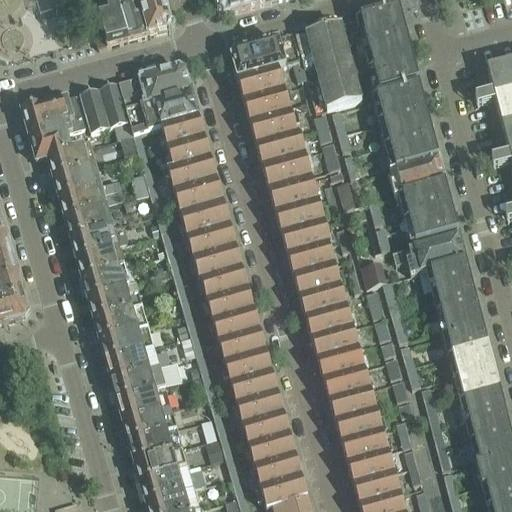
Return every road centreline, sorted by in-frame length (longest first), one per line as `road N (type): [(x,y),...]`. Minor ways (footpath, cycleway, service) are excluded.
road 1 (residential): [(333,511),(201,48)]
road 2 (residential): [(511,337),(438,55)]
road 3 (residential): [(60,337),(0,114)]
road 4 (residential): [(0,97),(201,48)]
road 5 (residential): [(110,511),(60,337)]
road 6 (residential): [(201,48),(371,0)]
